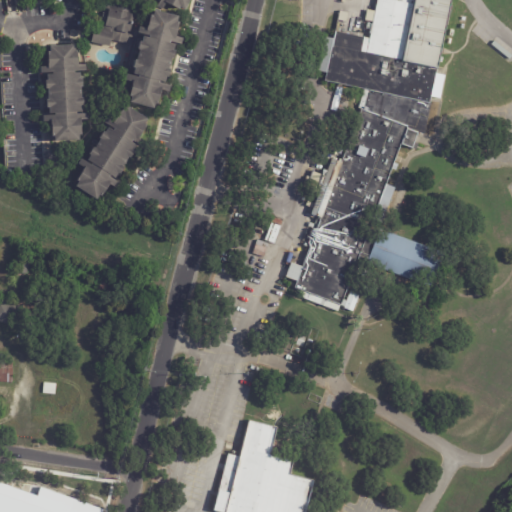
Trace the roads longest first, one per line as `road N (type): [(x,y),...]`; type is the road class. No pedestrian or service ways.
road 1 (residential): [(255,0),(126,511)]
road 2 (residential): [(136,469),(0,452)]
